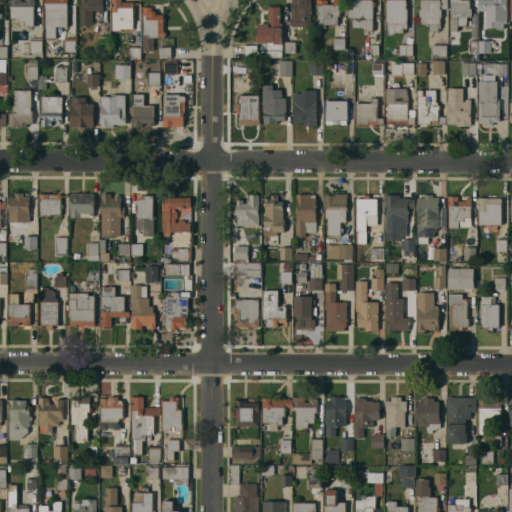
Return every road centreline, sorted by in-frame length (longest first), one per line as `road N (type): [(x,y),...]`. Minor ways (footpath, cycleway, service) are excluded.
road 1 (residential): [(511,163),(0,156)]
road 2 (residential): [(511,363),(0,364)]
road 3 (tertiary): [(212,53),(211,511)]
